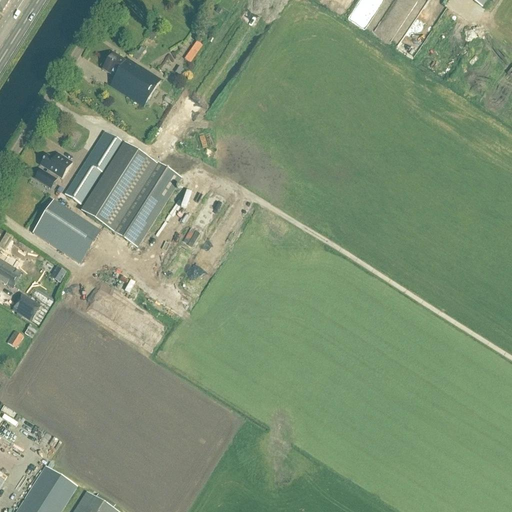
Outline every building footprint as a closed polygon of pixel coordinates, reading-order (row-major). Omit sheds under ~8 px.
[(0,0),(0,11),(3,13),(11,0),(0,0)] [(467,0),(482,10),(488,0),(467,0)] [(191,67),(204,48),(198,44),(185,62),(191,67)] [(167,63),(173,67),(186,48),(180,45),(167,63)] [(126,63),(114,55),(103,72),(115,80),(110,88),(144,110),(162,82),(128,60),(126,63)] [(130,116),(137,106),(104,85),(97,94),(130,116)] [(82,214),(110,232),(138,250),(183,180),(151,160),(150,162),(125,146),(82,214)] [(73,166),(58,156),(54,162),(47,157),(41,168),(49,173),(46,176),(45,179),(56,186),(59,180),(63,182),(73,166)] [(81,207),(101,176),(85,165),(65,197),(81,207)] [(34,205),(38,194),(24,189),(20,200),(34,205)] [(216,229),(221,225),(231,214),(222,205),(212,216),(217,222),(213,226),(216,229)] [(69,240),(56,237),(63,224),(51,219),(48,226),(38,224),(36,233),(42,236),(36,248),(36,251),(43,253),(43,257),(52,261),(59,262),(69,242),(69,240)] [(0,281),(9,287),(14,290),(23,275),(6,265),(0,261),(0,281)] [(58,269),(51,279),(61,285),(67,275),(58,269)] [(46,289),(52,279),(41,273),(35,283),(46,289)] [(22,297),(14,311),(33,322),(41,309),(22,297)] [(128,356),(141,336),(105,313),(101,319),(100,318),(96,324),(121,340),(116,348),(128,356)] [(17,350),(24,339),(15,333),(8,345),(17,350)] [(63,511),(78,489),(46,468),(17,511),(63,511)] [(98,496),(96,499),(88,494),(76,511),(116,511),(113,510),(115,507),(98,496)]
